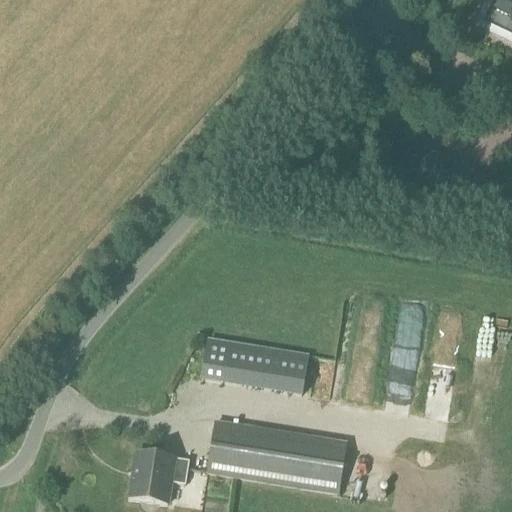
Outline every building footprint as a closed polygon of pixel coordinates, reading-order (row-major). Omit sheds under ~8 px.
[(511,0),(482,0),(486,1),(473,28),(511,46),(511,0)] [(511,192),(497,185),(483,218),(511,231),(511,192)] [(303,399),(309,360),(209,344),(203,383),(303,399)] [(338,502),(347,447),(217,426),(209,481),(338,502)] [(186,488),(190,465),(176,462),(176,461),(138,455),(130,502),(169,508),(172,486),(186,488)]
